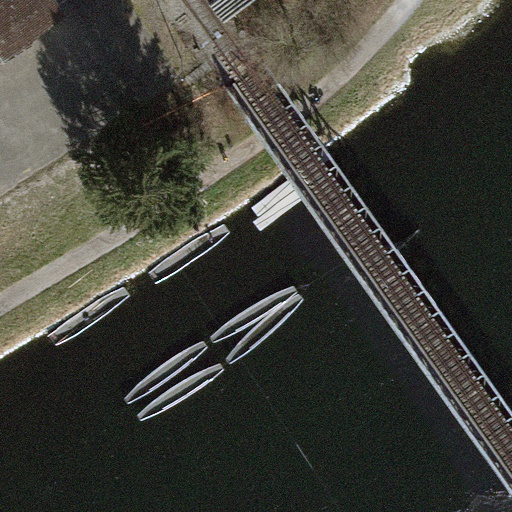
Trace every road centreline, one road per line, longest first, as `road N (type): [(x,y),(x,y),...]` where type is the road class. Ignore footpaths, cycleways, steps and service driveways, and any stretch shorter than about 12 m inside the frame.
road 1 (track): [(0,305),(138,224),(367,57),(411,0)]
road 2 (unclassified): [(120,85),(0,158)]
